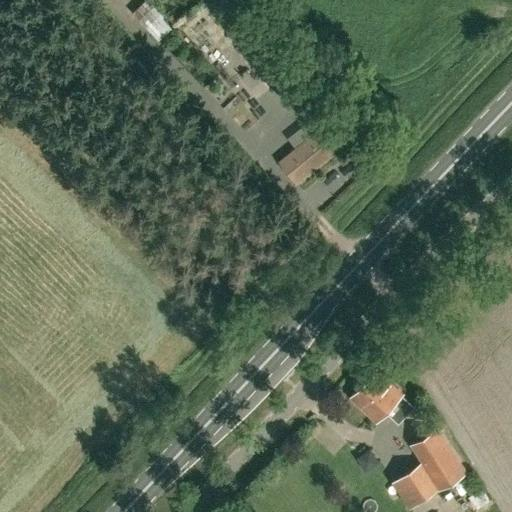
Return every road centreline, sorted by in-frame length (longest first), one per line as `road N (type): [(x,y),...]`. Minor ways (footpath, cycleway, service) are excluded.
road 1 (secondary): [(115,511),(511,101)]
road 2 (unclassified): [(205,511),(511,193)]
